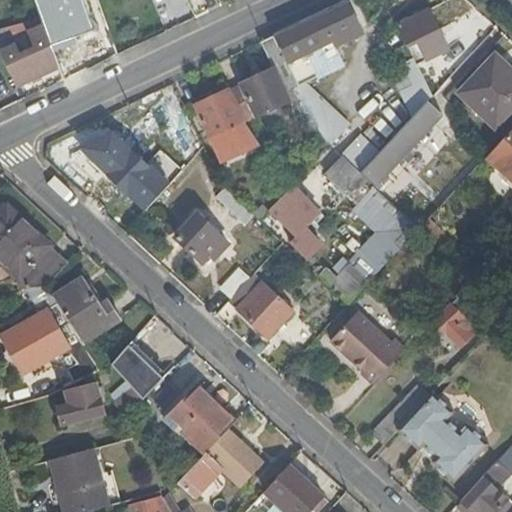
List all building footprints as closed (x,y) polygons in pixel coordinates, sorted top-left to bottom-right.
[(33,0),(41,19),(44,27),(59,21),(51,0),(33,0)] [(272,57),(288,91),(309,80),(332,69),(335,76),(347,70),(333,41),(362,28),(349,0),(266,40),(273,56),(272,57)] [(398,24),(414,59),(417,65),(448,51),(429,9),(398,24)] [(41,19),(0,30),(0,49),(18,88),(59,69),(53,53),(44,27),(41,19)] [(59,21),(44,27),(53,53),(69,47),(59,21)] [(0,95),(18,88),(0,49),(0,95)] [(511,110),(511,70),(496,55),(459,94),(496,128),(511,110)] [(409,109),(433,97),(417,65),(414,59),(391,70),(409,109)] [(275,69),(229,91),(243,122),(255,116),(255,117),(290,101),(275,69)] [(288,91),(302,121),(320,103),(309,80),(288,91)] [(210,138),(244,123),(243,122),(229,91),(195,107),(210,138)] [(302,121),(330,147),(332,148),(349,130),(321,103),(320,103),(302,121)] [(360,175),(375,189),(442,117),(428,103),(412,120),(399,133),(377,157),(360,175)] [(392,126),(399,133),(412,120),(404,113),(392,126)] [(492,151),(485,157),(511,182),(511,128),(502,140),(492,151)] [(358,139),(341,157),(360,175),(377,157),(358,139)] [(109,177),(147,212),(170,187),(151,169),(149,170),(120,142),(105,157),(109,161),(102,169),(110,176),(109,177)] [(359,206),(375,189),(360,175),(341,157),(326,174),(359,206)] [(246,225),(253,217),(224,189),(216,198),(246,225)] [(290,190),(269,212),(296,237),(290,243),(311,262),(323,249),(305,231),(319,216),(291,189),(290,190)] [(354,267),(370,282),(419,229),(379,192),(361,212),(385,234),(354,267)] [(0,214),(0,258),(32,288),(46,286),(69,261),(8,206),(0,214)] [(210,256),(214,260),(228,245),(198,217),(176,240),(194,257),(195,256),(203,263),(210,256)] [(511,221),(465,272),(473,280),(475,281),(492,263),(494,265),(511,245),(511,221)] [(320,278),(349,305),(370,282),(354,267),(340,282),(327,270),(320,278)] [(222,288),(233,299),(250,280),(239,270),(222,288)] [(233,299),(230,302),(269,339),(294,313),(254,276),(250,280),(233,299)] [(83,277),(53,297),(57,304),(83,343),(120,319),(108,299),(100,304),(83,277)] [(67,369),(74,383),(100,370),(91,356),(83,343),(57,304),(47,309),(1,336),(23,375),(67,350),(75,364),(67,369)] [(435,323),(461,347),(478,329),(452,305),(435,323)] [(362,376),(374,386),(407,350),(395,340),(392,343),(359,312),(330,342),(364,374),(362,376)] [(165,380),(129,345),(111,364),(131,387),(144,401),(165,380)] [(176,368),(165,380),(144,401),(142,402),(159,418),(192,384),(176,368)] [(106,414),(98,384),(67,392),(70,403),(58,407),(62,425),(106,414)] [(228,429),(235,422),(196,386),(171,414),(186,429),(183,432),(206,454),(228,429)] [(144,401),(131,387),(115,403),(128,417),(132,413),(142,402),(144,401)] [(453,414),(432,392),(418,407),(405,421),(397,430),(417,451),(422,447),(434,460),(430,464),(451,485),(488,449),(467,427),(460,435),(446,421),(453,414)] [(405,421),(418,407),(407,396),(394,410),(405,421)] [(372,432),(384,443),(397,430),(405,421),(394,410),(372,432)] [(206,454),(180,482),(196,498),(223,469),(242,488),(264,463),(228,429),(206,454)] [(94,448),(53,459),(66,511),(86,511),(109,506),(94,448)] [(317,511),(328,501),(289,465),(268,488),(293,511),(317,511)] [(485,479),(461,503),(471,511),(503,511),(511,504),(485,479)] [(164,499),(171,511),(179,511),(168,495),(164,499)] [(171,511),(164,499),(162,496),(130,504),(131,511),(140,511),(141,511),(171,511)] [(461,502),(455,508),(459,511),(471,511),(461,503),(461,502)]
